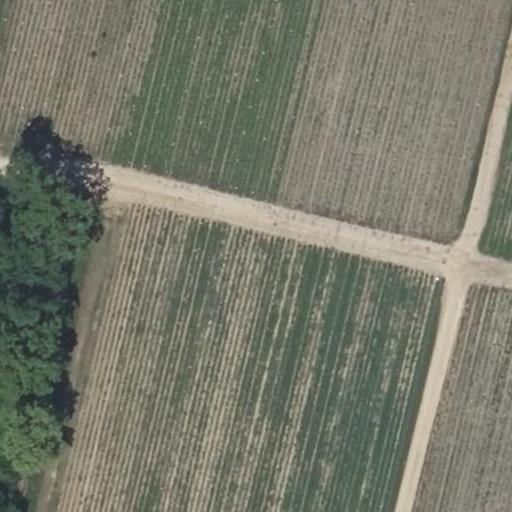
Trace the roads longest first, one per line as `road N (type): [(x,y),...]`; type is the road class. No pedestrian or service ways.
road 1 (track): [(0,169),(511,273)]
road 2 (track): [(402,511),(511,58)]
road 3 (track): [(120,190),(46,511)]
